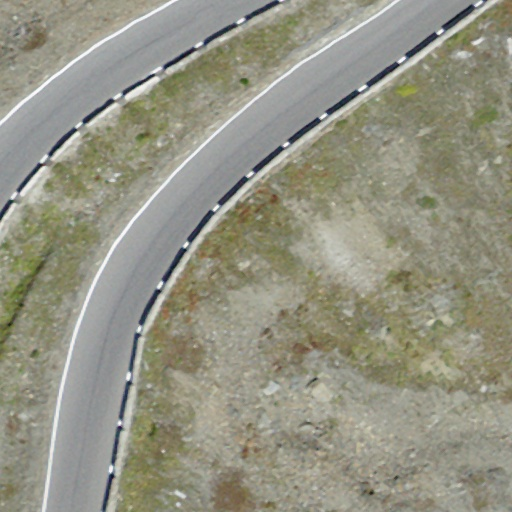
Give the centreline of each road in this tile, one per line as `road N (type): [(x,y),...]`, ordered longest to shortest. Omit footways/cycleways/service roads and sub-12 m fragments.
road 1 (secondary): [(74,511),(106,335),(145,252),(293,103),(437,0)]
road 2 (secondary): [(232,0),(51,112),(0,171)]
